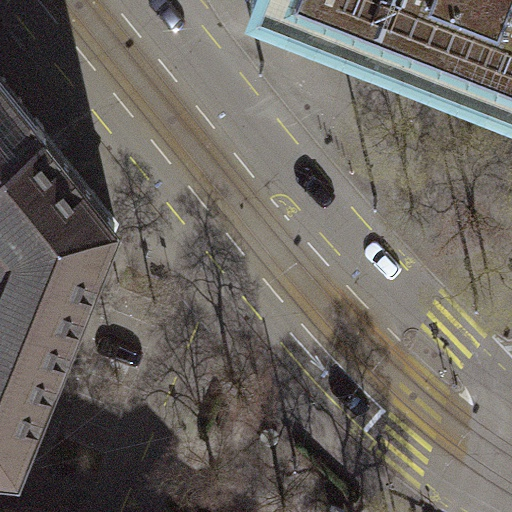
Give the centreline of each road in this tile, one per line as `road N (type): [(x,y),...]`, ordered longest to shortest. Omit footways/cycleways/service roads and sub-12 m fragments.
road 1 (tertiary): [(511,467),(401,387),(261,228)]
road 2 (residential): [(261,228),(197,290),(107,511)]
road 3 (tertiary): [(261,228),(79,0)]
